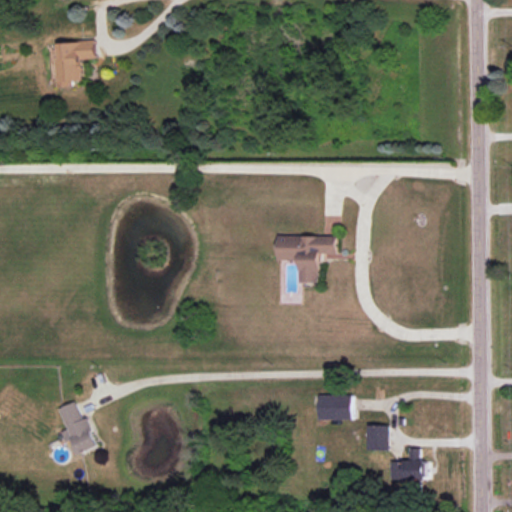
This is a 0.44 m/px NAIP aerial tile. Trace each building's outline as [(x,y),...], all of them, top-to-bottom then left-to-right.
[(61,42),(61,56),(58,56),(59,87),(73,86),(72,80),(85,80),(84,59),(99,58),(98,40),(61,42)] [(340,236),(281,235),(281,259),(303,260),(303,281),(323,282),(324,253),(340,254),(340,236)] [(355,395),(321,394),(320,419),(355,419),(355,395)] [(99,447),(80,400),(61,408),(69,429),(64,431),(68,441),(74,439),(80,454),(99,447)] [(390,450),(391,425),(372,424),(371,450),(390,450)] [(407,479),(430,479),(430,460),(423,460),(423,448),(412,448),(412,460),(407,460),(407,479)]
